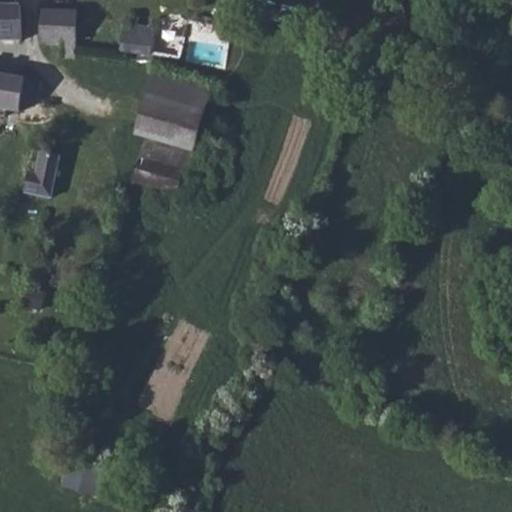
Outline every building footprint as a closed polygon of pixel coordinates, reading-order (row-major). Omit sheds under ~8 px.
[(0,41),(23,41),(21,5),(3,4),(0,3),(0,41)] [(64,58),(77,58),(78,11),(44,10),(41,41),(55,43),(55,44),(64,45),(64,58)] [(151,55),(155,27),(124,24),(123,51),(151,55)] [(137,135),(196,151),(214,87),(155,70),(137,135)] [(0,108),(21,112),(26,78),(0,73),(0,108)] [(196,152),(146,139),(135,181),(178,193),(185,171),(190,172),(196,152)] [(56,182),(62,156),(42,152),(37,174),(37,178),(56,182)] [(53,198),(56,182),(37,178),(37,174),(30,172),(26,192),(53,198)] [(45,293),(30,289),(26,305),(40,309),(45,293)]
